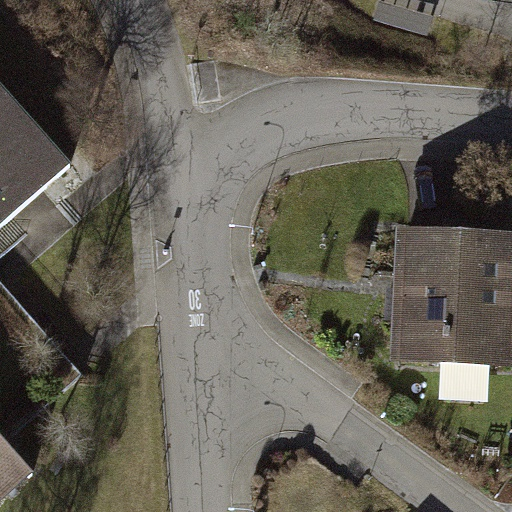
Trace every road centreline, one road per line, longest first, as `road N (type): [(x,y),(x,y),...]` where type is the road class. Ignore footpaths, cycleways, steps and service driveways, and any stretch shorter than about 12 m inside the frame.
road 1 (residential): [(511,121),(342,110),(272,126),(218,167),(184,225),(190,319)]
road 2 (residential): [(190,319),(455,511)]
road 3 (residential): [(190,319),(205,511)]
